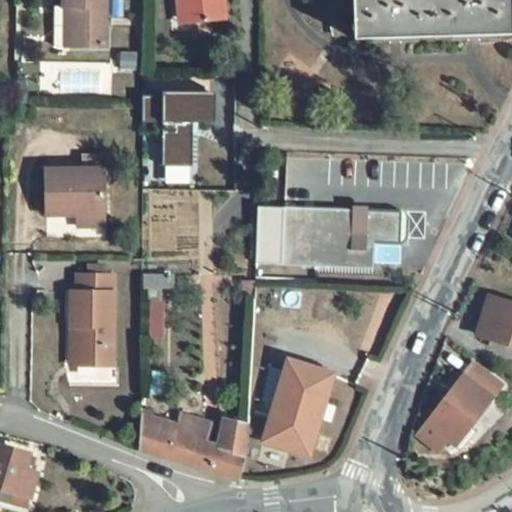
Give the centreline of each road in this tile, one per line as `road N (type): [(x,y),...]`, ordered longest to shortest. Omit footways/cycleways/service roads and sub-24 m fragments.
road 1 (unclassified): [(379,504),(382,433),(417,346),(511,170)]
road 2 (residential): [(195,511),(158,475),(0,413)]
road 3 (residential): [(379,504),(247,511)]
